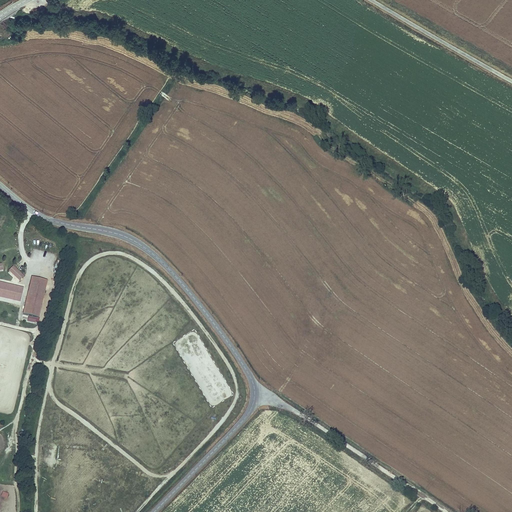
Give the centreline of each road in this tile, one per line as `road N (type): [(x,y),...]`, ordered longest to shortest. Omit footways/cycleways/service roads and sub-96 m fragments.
road 1 (tertiary): [(0,185),(46,218),(126,237),(147,250),(193,296),(248,373),(250,411),(153,511)]
road 2 (track): [(254,392),(442,511)]
road 3 (unclassified): [(511,82),(370,0)]
